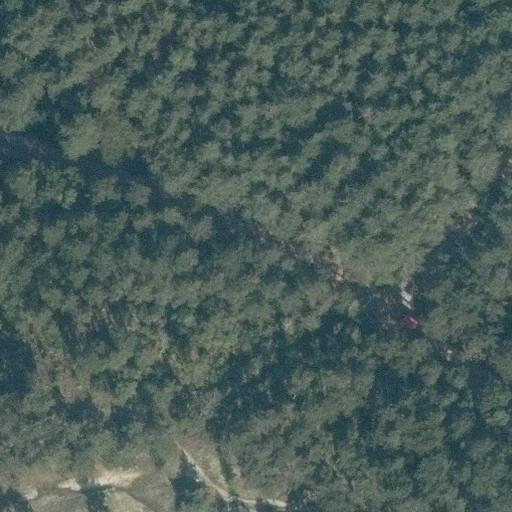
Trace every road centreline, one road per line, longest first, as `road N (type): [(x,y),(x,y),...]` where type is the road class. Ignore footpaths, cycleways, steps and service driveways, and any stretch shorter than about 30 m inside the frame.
road 1 (unclassified): [(0,139),(261,239),(386,311)]
road 2 (unclassified): [(386,311),(511,168)]
road 3 (unclassified): [(386,311),(511,405)]
